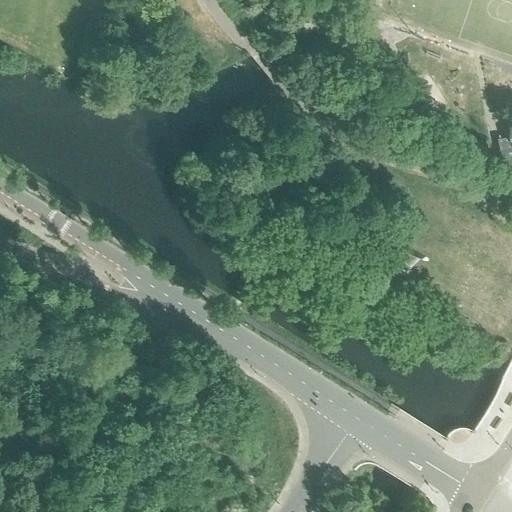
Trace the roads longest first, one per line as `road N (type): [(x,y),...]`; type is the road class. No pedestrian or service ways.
road 1 (residential): [(203,313),(0,186)]
road 2 (residential): [(0,261),(160,318),(203,313)]
road 3 (residential): [(359,417),(203,313)]
road 4 (residential): [(481,496),(359,417)]
